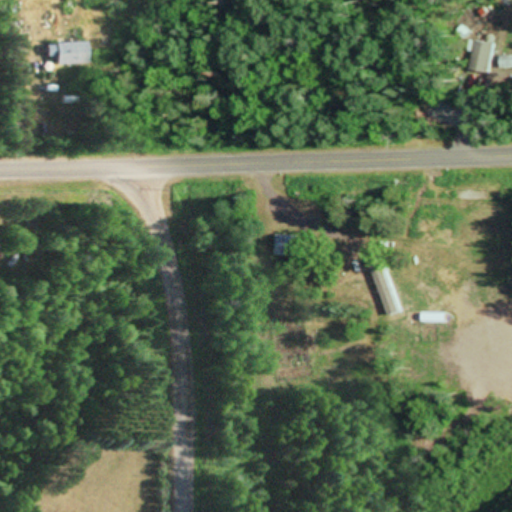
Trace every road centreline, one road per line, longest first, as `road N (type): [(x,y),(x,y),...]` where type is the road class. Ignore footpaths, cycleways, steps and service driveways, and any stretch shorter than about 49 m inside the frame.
road 1 (tertiary): [(511,157),(0,167)]
road 2 (residential): [(133,166),(150,186),(167,249),(188,410),(186,511)]
